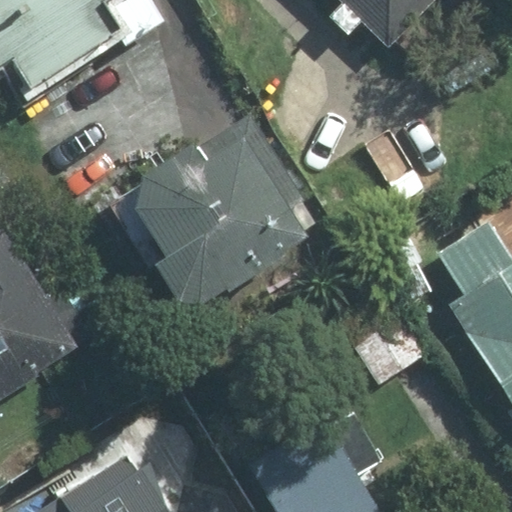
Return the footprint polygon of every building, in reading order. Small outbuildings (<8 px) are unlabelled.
[(130,22),(115,0),(0,0),(0,65),(1,67),(24,53),(40,79),(130,22)] [(435,0),(361,0),(400,37),(435,0)] [(166,187),(136,204),(192,302),(223,284),(224,286),(323,230),(254,110),(155,167),(166,187)] [(0,393),(88,342),(1,194),(0,194),(0,393)] [(511,246),(492,215),(440,247),(467,290),(455,298),(511,387),(511,246)] [(388,292),(341,323),(379,380),(426,349),(388,292)] [(388,511),(339,412),(253,454),(282,511),(388,511)] [(178,511),(137,446),(30,511),(178,511)]
